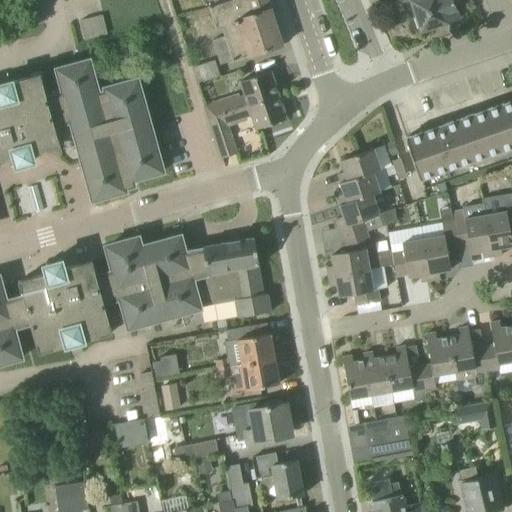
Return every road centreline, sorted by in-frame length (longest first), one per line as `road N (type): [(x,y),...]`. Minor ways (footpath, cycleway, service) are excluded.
road 1 (residential): [(309,336),(439,314),(468,280),(511,273)]
road 2 (residential): [(91,228),(284,176)]
road 3 (residential): [(91,228),(76,177),(3,195),(18,250)]
road 4 (residential): [(343,511),(309,336)]
road 5 (residential): [(309,336),(284,176)]
road 6 (residential): [(381,85),(510,42)]
